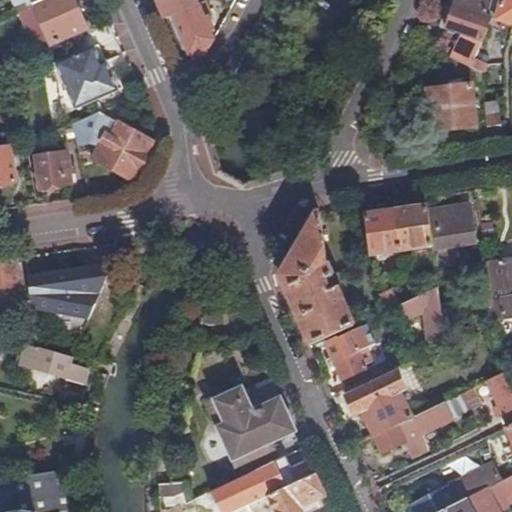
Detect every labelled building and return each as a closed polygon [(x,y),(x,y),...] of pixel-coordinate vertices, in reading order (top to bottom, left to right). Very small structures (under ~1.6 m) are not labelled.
[(39,0),(33,3),(51,43),(87,27),(89,33),(112,23),(102,0),(39,0)] [(172,15),(189,52),(205,53),(214,37),(211,30),(215,28),(212,23),(216,21),(211,9),(203,12),(197,0),(157,0),(166,18),(172,15)] [(466,34),(455,58),(470,66),(478,49),(483,39),(485,33),(491,16),(486,14),(490,0),(454,0),(445,27),(466,34)] [(511,0),(500,0),(496,17),(511,21),(511,0)] [(63,81),(58,83),(71,110),(119,89),(111,71),(106,73),(101,61),(94,45),(55,62),(63,81)] [(470,66),(481,71),(484,72),(491,56),(478,49),(470,66)] [(106,59),(101,61),(106,73),(111,71),(106,59)] [(481,71),(470,66),(466,74),(482,82),(481,71)] [(404,83),(393,105),(407,112),(418,90),(404,82),(404,83)] [(471,84),(427,89),(432,131),(477,125),(471,84)] [(498,100),(485,102),(488,136),(504,134),(498,100)] [(73,123),(78,145),(90,142),(89,135),(96,132),(104,137),(93,157),(134,181),(156,142),(100,111),(73,123)] [(11,146),(0,147),(0,183),(17,181),(11,146)] [(40,187),(67,183),(65,168),(71,167),(68,151),(35,156),(40,187)] [(470,205),(428,211),(432,243),(436,266),(455,263),(453,245),(452,240),(458,239),(458,244),(476,241),(470,205)] [(394,211),(399,248),(432,243),(428,211),(428,206),(394,211)] [(366,215),(370,252),(399,248),(394,211),(366,215)] [(327,263),(321,212),(318,212),(280,275),(310,344),(328,336),(347,328),(353,325),(337,286),(328,290),(324,278),(332,275),(327,263)] [(0,260),(0,301),(26,298),(19,257),(0,260)] [(511,258),(486,263),(490,289),(490,291),(500,289),(501,299),(492,300),(495,319),(511,316),(511,258)] [(29,276),(34,309),(94,300),(89,266),(29,276)] [(438,287),(399,305),(405,318),(424,309),(428,339),(445,337),(438,287)] [(385,311),(399,305),(392,290),(379,296),(385,311)] [(347,328),(328,336),(330,341),(326,343),(342,379),(365,368),(347,328)] [(31,345),(29,345),(23,366),(84,384),(88,369),(72,364),(74,358),(31,345)] [(511,354),(500,356),(502,367),(503,375),(511,373),(511,354)] [(483,376),(486,383),(503,375),(502,367),(483,376)] [(373,435),(412,417),(400,392),(405,389),(398,372),(346,396),(355,414),(361,410),(373,435)] [(486,383),(506,428),(511,425),(511,391),(503,375),(486,383)] [(294,430),(271,379),(244,390),(242,386),(215,398),(213,394),(206,397),(236,465),(257,455),(254,448),(294,430)] [(412,417),(373,435),(382,453),(404,442),(412,458),(429,451),(421,434),(451,420),(443,403),(412,417)] [(217,435),(205,439),(212,459),(223,455),(217,435)] [(457,445),(459,451),(466,447),(464,442),(457,445)] [(325,495),(308,459),(278,473),(284,488),(257,501),(261,511),(301,511),(299,508),(325,495)] [(503,480),(494,463),(448,486),(447,484),(425,495),(425,494),(408,502),(413,511),(439,511),(489,487),(503,480)] [(258,469),(231,481),(239,498),(265,485),(258,469)] [(0,480),(0,511),(60,511),(75,509),(69,470),(0,480)] [(489,487),(502,511),(511,507),(511,476),(503,480),(489,487)] [(439,511),(502,511),(489,487),(439,511)] [(159,498),(165,511),(185,502),(180,492),(170,497),(159,498)]
